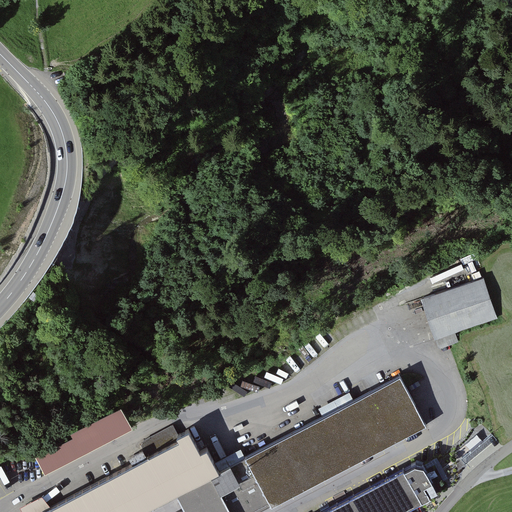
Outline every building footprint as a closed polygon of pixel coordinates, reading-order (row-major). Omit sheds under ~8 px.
[(484,277),(419,299),(436,351),(459,343),(456,334),(498,320),(484,277)] [(266,511),(426,427),(400,378),(249,459),(245,451),(213,468),(204,451),(197,455),(185,433),(174,439),(176,443),(54,508),(47,496),(23,509),(24,511),(150,511),(178,498),(185,511),(266,511)] [(351,390),(320,406),(323,413),(354,398),(351,390)] [(68,436),(30,456),(41,475),(127,429),(115,406),(65,432),(68,436)] [(403,472),(326,511),(408,511),(428,502),(422,491),(426,488),(432,499),(437,496),(429,481),(435,477),(433,472),(426,476),(423,472),(414,470),(405,475),(403,472)]
